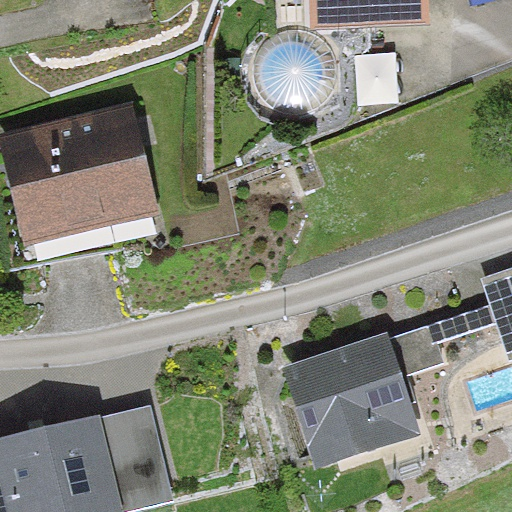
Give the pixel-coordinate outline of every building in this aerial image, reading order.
[(420,20),(418,0),(319,0),(320,23),(420,20)] [(150,209),(126,116),(8,145),(31,239),(150,209)] [(511,277),(489,285),(511,353),(511,277)] [(413,433),(383,343),(291,374),(321,464),(413,433)] [(114,511),(95,429),(0,450),(0,511),(114,511)]
